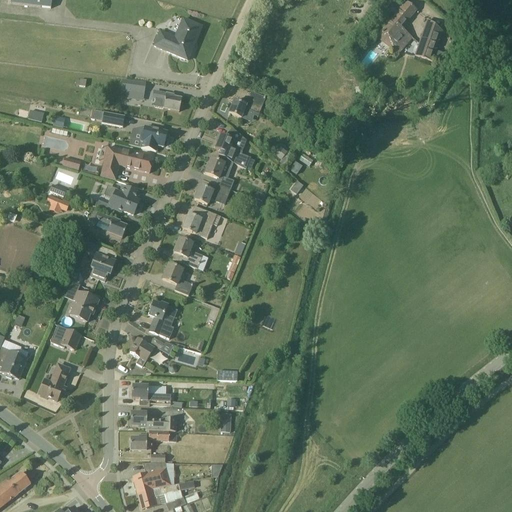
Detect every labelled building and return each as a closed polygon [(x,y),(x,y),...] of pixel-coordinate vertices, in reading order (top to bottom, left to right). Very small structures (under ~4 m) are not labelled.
[(51,0),(10,0),(10,4),(50,9),(51,0)] [(401,30),(416,12),(406,3),(378,37),(399,54),(412,39),(401,30)] [(201,28),(183,20),(174,39),(160,33),(154,47),(169,53),(168,53),(187,61),(201,28)] [(430,23),(427,20),(414,57),(432,63),(442,32),(430,23)] [(145,84),(123,81),(121,92),(143,95),(145,84)] [(163,109),(163,110),(179,113),(181,100),(173,99),(174,97),(161,94),(158,108),(163,109)] [(259,115),(261,109),(265,99),(255,94),(249,108),(246,107),(233,102),(228,114),(241,119),(244,112),(248,113),(249,111),(259,115)] [(36,122),(38,114),(30,112),(28,120),(36,122)] [(124,118),(104,114),(101,125),(122,129),(124,118)] [(61,122),(54,120),(53,127),(60,129),(61,122)] [(167,134),(144,129),(141,144),(142,144),(140,150),(156,154),(157,150),(157,147),(163,149),(165,143),(166,142),(167,139),(166,137),(167,134)] [(219,157),(220,158),(225,160),(233,165),(244,171),(249,157),(242,154),(242,153),(230,149),(233,142),(220,137),(214,150),(221,152),(219,157)] [(280,148),(274,155),(281,161),(279,163),(285,168),(291,157),(287,154),(288,153),(280,148)] [(118,173),(117,173),(118,167),(150,174),(153,160),(107,149),(100,178),(115,181),(117,174),(118,174),(118,173)] [(78,172),(81,164),(64,159),(62,167),(78,172)] [(230,192),(233,185),(234,182),(227,180),(233,165),(225,160),(223,165),(210,160),(204,175),(221,182),(219,188),(230,192)] [(63,199),(66,192),(52,186),(49,193),(63,199)] [(139,194),(122,187),(119,194),(115,193),(109,209),(121,213),(122,212),(133,216),(139,202),(136,201),(139,194)] [(216,194),(213,193),(200,187),(194,202),(209,207),(211,201),(224,207),(230,192),(219,188),(216,194)] [(57,209),(61,211),(65,213),(66,213),(69,205),(70,203),(63,200),(63,201),(62,202),(60,201),(49,197),(45,204),(51,207),(57,209)] [(252,210),(255,205),(255,204),(249,201),(248,202),(246,208),(252,210)] [(193,218),(191,217),(188,216),(182,231),(207,240),(216,216),(197,209),(193,218)] [(119,225),(120,223),(101,215),(94,212),(90,223),(96,226),(95,228),(107,233),(107,234),(122,240),(127,228),(119,225)] [(173,254),(175,255),(180,257),(178,263),(197,271),(202,257),(190,252),(192,245),(179,240),(173,254)] [(89,250),(93,248),(98,250),(96,256),(90,270),(93,270),(90,278),(104,283),(106,278),(107,276),(110,277),(115,263),(118,254),(88,243),(86,249),(89,251),(89,250)] [(241,257),(243,251),(237,248),(234,255),(241,257)] [(229,272),(230,273),(234,275),(241,259),(237,257),(234,265),(233,265),(231,264),(231,266),(229,272)] [(162,281),(177,287),(179,287),(177,293),(188,297),(193,286),(179,280),(182,272),(168,266),(162,281)] [(71,283),(78,286),(80,282),(78,280),(78,279),(80,274),(76,272),(71,283)] [(92,316),(98,302),(77,293),(74,301),(76,302),(70,317),(86,324),(90,315),(92,316)] [(154,319),(151,326),(149,333),(169,341),(173,330),(161,325),(164,318),(173,322),(177,312),(167,308),(168,307),(160,304),(160,306),(153,304),(148,317),(154,319)] [(17,316),(14,324),(22,327),(25,320),(17,316)] [(80,337),(66,331),(58,327),(51,345),(64,351),(65,348),(74,352),(80,337)] [(137,341),(130,354),(146,363),(149,357),(150,357),(154,350),(147,347),(148,346),(138,340),(137,341)] [(155,340),(151,346),(160,352),(164,346),(155,340)] [(27,360),(26,359),(28,354),(20,350),(18,356),(0,348),(0,349),(0,368),(2,369),(0,373),(6,376),(5,378),(11,380),(12,379),(18,381),(27,360)] [(177,371),(176,368),(173,366),(170,367),(168,370),(169,373),(172,375),(175,374),(177,371)] [(67,376),(55,371),(50,384),(44,381),(38,396),(41,397),(40,398),(46,401),(47,399),(57,403),(59,396),(63,397),(66,390),(62,389),(67,376)] [(217,373),(217,382),(237,383),(237,373),(217,373)] [(139,402),(156,403),(165,403),(165,397),(156,396),(157,394),(148,394),(148,387),(132,387),(131,399),(139,400),(139,402)] [(154,422),(146,422),(147,415),(131,414),(131,427),(139,427),(139,429),(145,429),(145,432),(163,433),(175,433),(176,421),(164,420),(164,421),(154,421),(154,422)] [(230,434),(230,425),(221,425),(220,433),(230,434)] [(150,443),(169,444),(169,434),(148,433),(148,437),(138,437),(138,439),(130,439),(130,452),(150,453),(150,443)] [(169,434),(169,444),(176,444),(177,434),(169,434)] [(164,456),(150,456),(150,464),(164,465),(164,456)] [(137,495),(144,493),(151,491),(163,489),(170,487),(166,470),(165,465),(149,465),(151,474),(133,479),(137,495)] [(211,479),(218,478),(222,467),(211,467),(211,479)] [(6,482),(0,486),(0,509),(17,496),(30,485),(21,474),(8,484),(6,482)] [(170,487),(163,489),(164,495),(173,493),(173,494),(180,492),(194,489),(193,483),(170,487)] [(158,498),(153,499),(151,491),(144,493),(137,495),(142,511),(160,506),(158,498)] [(183,499),(165,505),(167,511),(169,511),(172,511),(185,506),(183,499)]
